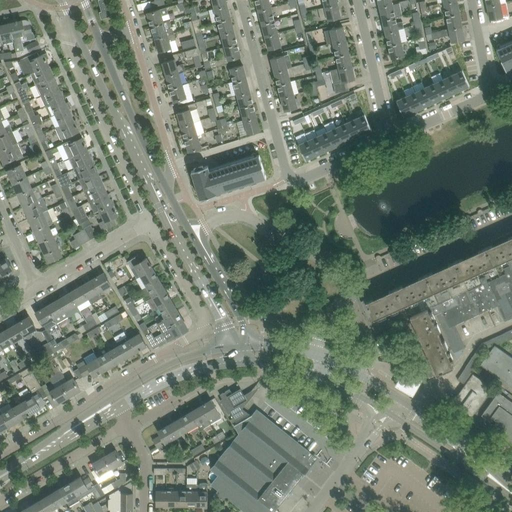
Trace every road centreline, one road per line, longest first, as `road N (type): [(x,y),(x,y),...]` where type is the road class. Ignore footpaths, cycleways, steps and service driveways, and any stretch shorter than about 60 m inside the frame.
road 1 (residential): [(72,24),(66,36),(74,63),(149,224)]
road 2 (residential): [(166,351),(0,454)]
road 3 (residential): [(190,233),(220,218),(252,222),(316,252),(349,293)]
road 4 (residential): [(289,179),(240,0)]
road 5 (secondary): [(186,358),(117,394),(34,455)]
road 6 (tertiary): [(90,62),(168,224)]
road 7 (residential): [(349,293),(511,220)]
road 8 (tertiary): [(167,189),(98,38)]
road 9 (residential): [(167,189),(173,164),(133,32)]
road 10 (residential): [(149,224),(204,331),(166,351)]
road 11 (residential): [(0,501),(127,426)]
road 12 (residential): [(393,136),(359,0)]
road 13 (tertiary): [(168,224),(228,348)]
road 14 (residential): [(35,287),(149,224)]
road 15 (secondary): [(397,418),(506,486)]
road 16 (secondary): [(120,406),(181,375),(239,360)]
road 17 (tertiary): [(245,346),(241,321),(190,233)]
